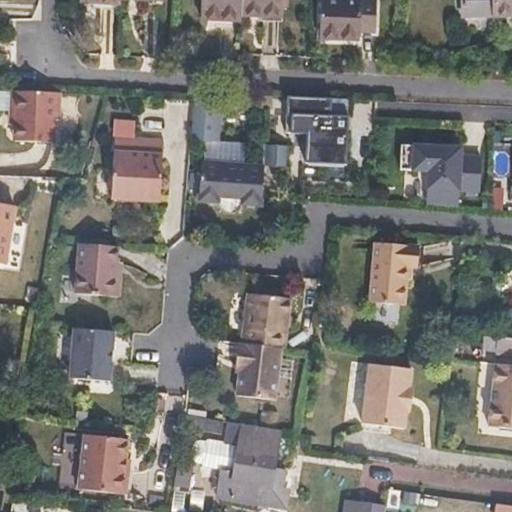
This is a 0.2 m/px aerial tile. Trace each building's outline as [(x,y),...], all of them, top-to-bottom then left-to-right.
[(239,18),(239,0),(198,0),(199,22),(239,23),(239,18)] [(280,19),(280,0),(239,0),(239,18),(280,19)] [(374,32),(375,1),(351,0),(319,0),(318,38),(359,40),(359,31),(374,32)] [(511,0),(460,0),(461,17),(511,15),(511,0)] [(9,128),(14,128),(15,143),(52,145),(52,122),(60,123),(61,94),(10,92),(9,128)] [(270,97),(261,96),(260,103),(260,109),(270,109),(270,97)] [(347,117),(342,117),(330,116),(330,99),(287,97),(286,133),(307,133),(306,162),(345,164),(347,117)] [(218,101),(192,100),(189,141),(191,141),(215,142),(218,101)] [(120,138),(110,137),(110,154),(119,154),(120,138)] [(162,140),(120,138),(119,154),(110,154),(109,199),(159,201),(162,140)] [(247,144),(215,142),(214,164),(246,165),(247,144)] [(264,155),(264,145),(257,144),(249,144),(248,154),(264,155)] [(478,191),(479,157),(445,155),(445,146),(400,144),(400,170),(427,171),(427,205),(459,207),(458,191),(478,191)] [(286,167),(287,145),(264,145),(264,155),(263,166),(286,167)] [(261,204),(263,166),(246,165),(214,164),(201,163),(200,202),(217,202),(220,209),(224,214),(231,216),(235,216),(238,213),(242,210),(244,204),(261,204)] [(0,206),(0,262),(5,264),(14,208),(0,206)] [(414,279),(414,266),(417,266),(418,245),(373,243),(369,303),(404,305),(405,278),(414,279)] [(120,299),(122,276),(118,276),(120,248),(79,245),(74,296),(120,299)] [(36,305),(37,290),(28,289),(28,305),(36,305)] [(289,332),(291,298),(248,293),(243,344),(280,347),(283,348),(284,332),(289,332)] [(112,383),(115,333),(73,330),(71,380),(112,383)] [(511,354),(511,336),(496,334),(496,353),(511,354)] [(276,399),(280,347),(243,344),(236,343),(234,373),(239,374),(237,396),(276,399)] [(511,425),(511,364),(494,362),(487,423),(511,425)] [(410,409),(412,387),(408,387),(410,368),(368,364),(363,424),(405,428),(406,409),(410,409)] [(205,432),(207,419),(186,416),(184,428),(205,432)] [(275,490),(282,435),(259,431),(259,427),(231,423),(228,443),(209,441),(206,443),(196,444),(194,457),(195,461),(201,464),(203,464),(207,468),(224,470),(223,478),(220,479),(217,482),(217,492),(221,495),(221,500),(290,510),(291,498),(285,491),(275,490)] [(129,440),(99,438),(87,436),(80,492),(129,498),(132,461),(126,460),(129,440)] [(189,489),(193,467),(180,465),(176,487),(189,489)]
